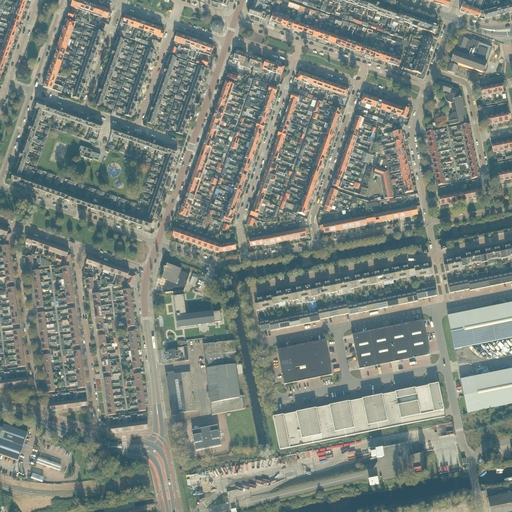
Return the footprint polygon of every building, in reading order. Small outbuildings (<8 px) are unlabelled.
[(355,0),(352,8),(351,12),(353,12),(354,9),(357,10),(360,0),(355,0)] [(363,0),(362,0),(360,0),(357,10),(359,11),(358,14),(360,15),(365,1),(363,0)] [(469,1),(469,0),(466,0),(465,6),(462,5),(460,12),(465,13),(469,1)] [(474,17),(479,0),(477,0),(474,9),(472,8),(469,15),(474,17)] [(483,1),(483,0),(479,0),(474,17),(479,18),(481,11),(479,10),(482,1),(483,1)] [(264,5),(262,4),(254,1),(253,4),(254,4),(253,6),(265,10),(266,8),(264,7),(264,5)] [(367,1),(365,1),(360,15),(362,16),(363,12),(366,13),(367,10),(370,2),(369,2),(367,1)] [(379,7),(380,5),(375,3),(375,4),(372,13),(370,17),(373,18),(375,11),(377,12),(379,7)] [(276,12),(277,8),(274,7),(272,14),(273,14),(271,22),(274,23),(273,24),(276,25),(280,13),(276,12)] [(381,8),(379,7),(377,12),(375,17),(378,18),(378,17),(380,18),(381,16),(384,8),(381,7),(381,8)] [(22,18),(23,15),(22,15),(23,13),(13,9),(11,14),(13,15),(22,18)] [(108,19),(111,11),(106,9),(103,18),(102,20),(102,21),(101,22),(103,23),(104,21),(105,18),(108,19)] [(251,10),(250,9),(248,14),(262,19),(262,17),(265,18),(264,20),(268,21),(271,12),(268,11),(267,14),(263,13),(263,14),(259,13),(251,10)] [(390,11),(388,10),(384,21),(383,25),(385,25),(388,18),(390,19),(393,11),(390,10),(390,11)] [(398,24),(399,23),(402,14),(402,12),(398,11),(397,13),(395,18),(394,23),(398,24)] [(483,20),(490,18),(488,11),(482,12),(480,19),(483,20)] [(281,26),(285,15),(280,13),(276,25),(279,26),(279,25),(281,26)] [(21,21),(22,18),(13,15),(12,20),(20,23),(21,20),(21,21)] [(287,28),(290,20),(291,17),(285,15),(281,26),(284,27),(287,28)] [(295,21),(296,19),(296,16),(295,16),(293,21),(290,20),(287,28),(289,29),(292,29),(295,21)] [(307,20),(308,17),(306,16),(303,24),(300,23),(297,32),(300,33),(300,32),(302,33),(306,23),(307,20)] [(413,17),(411,17),(407,27),(409,28),(410,25),(413,26),(415,18),(413,17)] [(134,18),(134,19),(131,18),(128,26),(127,29),(126,32),(129,32),(131,26),(134,27),(136,19),(134,18)] [(416,34),(417,31),(418,28),(421,20),(418,19),(415,18),(413,26),(412,26),(416,28),(414,33),(416,34)] [(139,21),(139,20),(136,19),(134,27),(137,28),(133,40),(135,41),(136,38),(137,35),(138,32),(139,29),(141,22),(139,21)] [(19,26),(20,23),(12,20),(10,26),(18,29),(19,26)] [(80,29),(75,27),(76,23),(67,20),(65,26),(74,29),(83,32),(84,29),(80,28),(80,29)] [(308,24),(309,21),(307,20),(306,23),(302,33),(305,34),(305,35),(307,36),(310,27),(311,25),(308,24)] [(318,22),(318,21),(316,20),(313,28),(310,27),(307,36),(310,36),(313,37),(316,29),(316,26),(317,24),(318,22)] [(424,21),(421,20),(418,28),(424,30),(427,22),(424,21)] [(221,23),(217,21),(213,23),(212,27),(214,31),(218,33),(222,31),(223,27),(221,23)] [(144,23),(141,22),(139,29),(138,32),(143,34),(144,31),(147,23),(144,22),(144,23)] [(429,23),(430,23),(427,22),(424,30),(429,32),(432,24),(429,23)] [(438,30),(439,28),(438,28),(438,26),(432,24),(429,32),(428,35),(431,36),(432,33),(435,34),(436,31),(437,31),(437,30),(438,30)] [(152,25),(149,33),(148,37),(151,38),(152,34),(154,35),(157,26),(155,26),(152,25)] [(83,32),(74,29),(65,26),(64,28),(64,29),(63,31),(72,34),(73,32),(76,32),(82,34),(83,32)] [(160,28),(160,27),(157,26),(154,35),(154,36),(162,38),(164,32),(162,31),(163,29),(160,28)] [(323,40),(327,30),(324,29),(324,31),(321,31),(318,39),(320,40),(321,39),(323,40)] [(15,36),(16,34),(8,31),(6,36),(15,39),(16,36),(15,36)] [(70,40),(72,34),(63,31),(62,34),(61,37),(70,40)] [(340,47),(343,38),(345,34),(340,33),(336,45),(338,45),(338,46),(340,47)] [(103,40),(103,38),(91,34),(91,37),(94,38),(93,40),(100,42),(101,39),(103,40)] [(180,35),(178,34),(175,43),(172,42),(171,47),(173,47),(174,48),(175,45),(177,46),(178,43),(180,44),(183,36),(180,35)] [(337,36),(336,36),(331,34),(328,43),(331,44),(331,43),(334,44),(334,43),(335,43),(337,36)] [(355,52),(361,35),(358,34),(356,38),(357,39),(356,43),(353,42),(350,50),(353,51),(355,52)] [(362,40),(364,36),(361,35),(355,52),(357,52),(357,53),(360,54),(363,45),(360,44),(361,40),(362,40)] [(427,38),(425,38),(422,36),(419,37),(418,38),(424,40),(423,43),(432,46),(433,44),(432,43),(433,40),(427,38)] [(68,45),(70,40),(61,37),(61,39),(60,40),(59,42),(68,45)] [(467,40),(460,37),(457,46),(458,47),(456,53),(454,52),(448,72),(455,74),(458,64),(483,73),(486,64),(487,64),(486,66),(491,68),(494,60),(489,58),(487,62),(484,60),(488,50),(478,47),(479,43),(472,40),(472,42),(467,40)] [(124,43),(125,40),(118,38),(117,41),(115,41),(114,42),(126,46),(127,44),(124,43)] [(190,39),(188,38),(184,49),(189,50),(193,39),(191,38),(190,39)] [(4,41),(1,40),(0,39),(0,41),(4,43),(3,46),(11,49),(12,46),(12,44),(4,41)] [(196,41),(196,40),(193,39),(189,50),(192,52),(190,57),(192,58),(198,41),(196,41)] [(201,42),(198,41),(192,58),(194,59),(197,52),(200,53),(203,43),(201,42)] [(66,51),(68,45),(59,42),(58,45),(58,48),(66,51)] [(423,43),(422,46),(411,42),(410,45),(417,47),(421,49),(429,52),(430,49),(431,49),(432,46),(423,43)] [(206,44),(203,43),(200,53),(205,55),(205,54),(205,53),(206,53),(208,45),(206,44)] [(380,43),(378,48),(374,58),(377,59),(377,60),(379,61),(382,52),(385,45),(382,44),(380,43)] [(99,49),(100,48),(88,44),(87,46),(91,48),(90,50),(96,52),(98,49),(99,49)] [(210,56),(214,47),(208,45),(206,53),(205,53),(205,54),(210,56)] [(384,62),(389,49),(389,47),(387,46),(384,53),(382,52),(379,61),(382,62),(382,61),(384,62)] [(374,58),(378,48),(376,47),(375,49),(372,49),(369,57),(372,58),(372,57),(374,58)] [(428,58),(429,55),(428,55),(429,52),(421,49),(417,47),(417,49),(418,49),(416,54),(419,55),(428,58)] [(69,52),(66,51),(58,48),(56,53),(64,56),(65,53),(69,54),(70,52),(69,52)] [(121,52),(121,50),(115,48),(114,51),(112,50),(111,52),(123,56),(124,53),(121,52)] [(389,64),(392,55),(393,52),(390,51),(390,49),(389,49),(384,62),(386,62),(386,63),(389,64)] [(394,65),(399,51),(397,50),(396,53),(393,52),(392,55),(389,64),(391,65),(392,64),(394,65)] [(9,55),(1,52),(0,51),(0,57),(7,60),(8,57),(9,55)] [(238,62),(242,53),(237,51),(232,63),(234,64),(235,61),(238,62)] [(399,67),(402,59),(403,55),(400,54),(401,52),(399,51),(394,65),(399,67)] [(155,58),(155,56),(143,52),(143,55),(146,56),(145,58),(152,60),(153,57),(155,58)] [(245,60),(247,54),(242,53),(238,62),(241,63),(240,66),(245,68),(247,61),(245,60)] [(63,61),(64,57),(55,54),(53,60),(69,65),(71,66),(72,64),(63,61)] [(96,59),(97,57),(85,54),(84,56),(87,57),(86,59),(93,62),(94,58),(96,59)] [(427,61),(428,58),(419,55),(418,58),(415,57),(414,59),(417,60),(425,63),(426,60),(427,61)] [(176,61),(177,58),(170,56),(169,59),(167,59),(166,60),(178,64),(179,62),(176,61)] [(254,68),(257,58),(252,56),(250,62),(248,61),(248,59),(247,61),(245,68),(250,69),(251,67),(254,68)] [(117,62),(118,60),(111,57),(110,60),(108,60),(108,61),(120,66),(121,63),(117,62)] [(263,60),(257,58),(254,68),(253,70),(261,73),(263,66),(261,65),(263,60)] [(71,66),(69,65),(53,60),(53,62),(52,63),(51,65),(60,68),(61,65),(68,67),(71,68),(71,66)] [(424,66),(425,63),(417,60),(415,66),(424,69),(425,66),(424,66)] [(152,66),(150,65),(140,62),(139,64),(143,66),(142,68),(148,70),(149,67),(152,67),(152,66)] [(272,73),(275,64),(270,62),(266,74),(268,75),(269,72),(272,73)] [(415,66),(406,63),(404,62),(402,68),(421,74),(422,72),(423,72),(424,69),(415,66)] [(93,68),(93,67),(82,63),(81,66),(84,67),(83,69),(90,71),(91,68),(93,68)] [(60,68),(51,65),(50,68),(50,71),(58,74),(60,68)] [(173,70),(173,68),(167,66),(166,69),(164,68),(163,70),(175,74),(176,71),(173,70)] [(283,71),(285,67),(280,66),(277,74),(276,77),(275,80),(274,82),(273,84),(278,86),(280,80),(278,79),(279,75),(282,76),(284,71),(283,71)] [(114,71),(115,69),(108,67),(107,70),(105,69),(104,71),(116,75),(117,73),(114,71)] [(173,79),(174,76),(175,74),(163,70),(162,71),(165,72),(163,75),(170,78),(173,79)] [(206,76),(206,74),(194,70),(194,72),(197,74),(196,76),(203,78),(204,75),(206,76)] [(67,77),(61,75),(58,74),(50,71),(49,73),(48,73),(47,76),(56,79),(58,76),(60,77),(67,79),(67,77)] [(149,76),(147,75),(137,71),(136,74),(139,75),(138,77),(145,80),(146,76),(148,77),(149,76)] [(244,76),(238,73),(232,71),(232,72),(232,74),(229,73),(227,78),(237,81),(238,77),(243,78),(244,76)] [(90,78),(90,77),(78,72),(77,75),(81,76),(80,78),(86,81),(88,77),(90,78)] [(298,93),(299,90),(301,86),(305,74),(300,72),(297,80),(300,81),(297,89),(294,88),(293,91),(298,93)] [(307,74),(307,75),(305,74),(301,86),(303,86),(304,82),(307,83),(310,75),(307,74)] [(169,80),(170,78),(163,75),(162,78),(160,78),(160,79),(172,84),(173,81),(169,80)] [(66,82),(56,79),(47,76),(46,79),(47,79),(46,82),(64,88),(66,82)] [(111,81),(112,79),(105,76),(104,80),(102,79),(101,80),(113,85),(114,82),(111,81)] [(317,78),(314,77),(310,89),(312,90),(314,86),(316,87),(319,79),(317,78)] [(202,85),(203,84),(191,80),(190,82),(193,83),(192,85),(199,88),(200,84),(202,85)] [(145,85),(143,84),(134,81),(133,83),(136,85),(135,87),(142,89),(143,86),(145,87),(145,85)] [(327,82),(325,81),(322,90),(321,92),(323,93),(324,90),(327,91),(330,82),(327,81),(327,82)] [(62,94),(64,88),(46,82),(44,87),(44,88),(51,91),(51,90),(62,94)] [(86,88),(87,86),(75,82),(74,85),(77,86),(77,88),(83,90),(84,87),(86,88)] [(230,83),(229,83),(226,82),(224,87),(232,90),(239,92),(240,93),(241,90),(236,89),(233,88),(234,85),(230,83)] [(452,88),(452,86),(439,82),(436,89),(446,92),(446,94),(449,95),(450,97),(448,98),(450,100),(451,98),(452,99),(455,113),(453,113),(451,116),(449,119),(450,121),(449,121),(450,125),(467,122),(462,97),(460,98),(460,97),(459,90),(452,88)] [(166,89),(167,87),(160,85),(159,88),(157,87),(156,89),(168,93),(169,90),(166,89)] [(334,85),(331,93),(331,96),(333,96),(334,93),(337,94),(340,86),(337,85),(334,85)] [(107,90),(108,88),(102,86),(100,89),(98,88),(98,90),(110,94),(111,92),(107,90)] [(342,87),(342,86),(340,86),(337,94),(339,95),(338,99),(336,104),(335,104),(335,106),(337,107),(338,105),(344,88),(342,87)] [(349,90),(348,89),(344,88),(338,105),(337,107),(342,108),(344,105),(341,104),(343,96),(346,97),(349,90)] [(199,95),(200,93),(188,89),(187,92),(190,93),(189,95),(196,97),(197,94),(199,95)] [(142,95),(140,94),(130,90),(129,93),(133,94),(132,96),(138,99),(140,95),(142,96),(142,95)] [(83,97),(83,96),(72,92),(71,94),(72,95),(71,97),(80,100),(81,96),(83,97)] [(229,101),(230,95),(222,92),(222,93),(221,93),(221,95),(220,98),(229,101)] [(163,99),(163,97),(157,94),(156,98),(154,97),(153,98),(165,103),(166,100),(163,99)] [(261,95),(260,95),(258,94),(258,96),(264,98),(263,101),(265,102),(272,105),(274,100),(264,96),(261,95)] [(104,100),(105,98),(98,95),(97,99),(95,98),(95,99),(107,104),(107,101),(104,100)] [(366,105),(369,97),(364,95),(360,106),(365,108),(366,105)] [(232,102),(229,101),(220,98),(218,103),(227,106),(228,103),(231,104),(232,102)] [(196,104),(196,103),(184,99),(184,101),(187,102),(186,105),(193,107),(194,104),(196,104)] [(138,106),(139,104),(127,100),(126,102),(129,104),(129,106),(135,108),(136,105),(138,106)] [(297,105),(297,102),(290,100),(289,105),(300,109),(301,106),(297,105)] [(381,101),(379,100),(376,108),(375,110),(375,111),(377,112),(378,109),(381,110),(384,101),(381,100),(381,101)] [(272,105),(265,102),(263,101),(262,101),(261,104),(256,102),(255,105),(270,110),(272,105)] [(39,102),(36,111),(43,113),(42,113),(43,111),(45,112),(47,105),(39,102)] [(225,111),(227,106),(218,103),(217,108),(225,111)] [(159,108),(160,106),(153,104),(152,107),(150,106),(150,108),(162,112),(163,110),(159,108)] [(54,108),(54,106),(53,105),(49,117),(51,118),(52,114),(55,115),(57,109),(54,108)] [(268,115),(270,110),(255,105),(254,107),(262,110),(261,112),(268,115)] [(396,106),(396,105),(394,105),(391,113),(393,114),(390,122),(393,123),(393,122),(394,119),(395,118),(399,107),(396,106)] [(399,107),(395,118),(394,119),(396,120),(398,116),(401,117),(404,108),(401,107),(401,108),(399,107)] [(65,119),(67,112),(64,111),(64,109),(63,108),(58,120),(61,121),(62,118),(65,119)] [(193,112),(191,112),(181,108),(180,111),(183,112),(183,114),(189,116),(190,113),(192,114),(193,112)] [(228,112),(225,111),(217,108),(215,113),(223,116),(224,113),(231,116),(232,113),(228,112)] [(332,114),(340,117),(341,111),(331,108),(330,111),(328,111),(328,113),(329,113),(332,114)] [(408,111),(409,110),(404,108),(401,117),(400,120),(402,121),(403,118),(406,118),(407,113),(408,114),(409,111),(408,111)] [(135,114),(133,113),(123,110),(123,112),(126,113),(125,116),(132,118),(133,114),(135,115),(135,114)] [(293,115),(294,113),(287,110),(285,115),(296,119),(297,117),(293,115)] [(42,116),(43,113),(36,111),(35,114),(33,113),(32,115),(44,119),(45,117),(42,116)] [(73,115),(74,112),(73,112),(68,124),(71,125),(72,121),(75,122),(77,116),(73,115)] [(508,113),(504,113),(504,112),(502,113),(504,122),(509,121),(509,120),(511,120),(510,114),(508,114),(508,113)] [(156,118),(157,116),(150,113),(149,117),(147,116),(146,118),(159,122),(159,119),(156,118)] [(340,117),(332,114),(329,113),(328,115),(331,117),(330,119),(338,122),(339,119),(340,117)] [(80,117),(80,115),(79,114),(74,126),(77,127),(78,124),(81,124),(83,118),(80,117)] [(222,120),(223,117),(215,114),(213,119),(221,122),(224,123),(226,124),(227,122),(222,120)] [(43,122),(44,119),(32,115),(32,117),(34,117),(33,121),(39,123),(40,121),(43,122)] [(267,120),(259,118),(254,116),(253,118),(256,118),(255,119),(258,120),(258,123),(265,125),(267,120)] [(89,120),(90,118),(89,117),(84,129),(87,130),(88,127),(91,128),(93,121),(89,120)] [(363,122),(364,119),(357,117),(355,122),(362,124),(372,128),(373,128),(374,123),(371,122),(370,124),(363,122)] [(189,123),(190,122),(178,118),(177,120),(180,121),(179,124),(186,126),(187,123),(189,123)] [(219,127),(221,122),(213,119),(211,125),(219,127)] [(94,133),(99,121),(97,120),(96,122),(93,121),(91,128),(90,130),(92,131),(92,132),(94,133)] [(38,126),(39,123),(33,121),(31,124),(29,124),(29,125),(41,129),(42,127),(38,126)] [(99,124),(100,121),(99,121),(94,133),(97,134),(98,130),(101,131),(103,125),(99,124)] [(289,126),(290,123),(283,121),(281,126),(294,130),(298,132),(298,129),(289,126)] [(218,133),(219,127),(211,125),(210,125),(209,127),(210,128),(209,130),(218,133)] [(261,136),(263,130),(256,128),(253,127),(250,126),(249,126),(248,128),(252,129),(251,132),(254,133),(261,136)] [(363,130),(361,129),(352,126),(352,129),(351,131),(359,134),(364,136),(365,133),(362,132),(363,130)] [(186,133),(186,131),(175,127),(174,130),(177,131),(176,133),(183,136),(184,132),(186,133)] [(115,140),(119,128),(118,128),(117,130),(113,128),(111,135),(114,136),(113,139),(115,140)] [(120,131),(121,129),(119,128),(115,140),(118,141),(119,138),(121,139),(124,132),(120,131)] [(335,132),(327,130),(324,129),(322,134),(332,137),(333,135),(334,135),(335,132)] [(216,138),(218,133),(209,130),(208,132),(207,134),(208,134),(207,135),(216,138)] [(286,136),(287,134),(279,131),(278,136),(285,139),(288,140),(288,137),(286,136)] [(385,140),(387,139),(402,136),(401,131),(384,134),(385,137),(384,137),(385,140)] [(35,137),(35,134),(29,132),(28,135),(26,135),(25,136),(37,140),(38,138),(35,137)] [(130,134),(131,132),(129,132),(125,143),(128,144),(129,141),(131,142),(134,135),(130,134)] [(261,136),(254,133),(251,132),(250,135),(246,134),(246,136),(259,141),(261,136)] [(139,137),(139,135),(138,134),(137,137),(134,135),(131,142),(134,143),(132,146),(135,147),(139,137)] [(331,143),(332,140),(332,137),(322,134),(322,136),(324,137),(323,140),(331,143)] [(214,143),(216,138),(207,135),(206,140),(214,143)] [(41,142),(37,140),(25,136),(25,138),(27,138),(25,142),(32,144),(33,142),(36,143),(36,144),(40,145),(41,142)] [(259,141),(246,136),(245,136),(244,137),(248,139),(248,140),(251,141),(250,143),(258,146),(259,141)] [(356,142),(357,139),(349,136),(348,139),(349,139),(348,141),(358,144),(359,143),(356,142)] [(146,140),(147,138),(145,137),(141,149),(144,150),(145,147),(147,148),(150,141),(146,140)] [(331,143),(323,140),(319,139),(317,143),(321,145),(329,148),(330,145),(331,143)] [(215,143),(214,143),(206,140),(205,142),(204,143),(204,144),(204,145),(212,148),(213,145),(214,146),(215,143)] [(156,143),(157,141),(155,141),(151,153),(154,153),(155,150),(157,151),(159,144),(156,143)] [(31,147),(32,144),(25,142),(24,145),(22,144),(22,146),(34,150),(34,148),(31,147)] [(282,147),(283,144),(276,142),(274,147),(284,150),(285,148),(282,147)] [(166,147),(167,145),(165,144),(161,156),(164,157),(165,154),(167,154),(169,148),(166,147)] [(33,153),(34,150),(22,146),(21,148),(23,148),(22,152),(29,154),(29,152),(33,153)] [(101,155),(92,152),(93,150),(81,146),(78,155),(92,160),(93,159),(99,161),(101,155)] [(210,154),(212,149),(203,146),(202,151),(210,154)] [(246,148),(243,147),(242,146),(241,148),(245,149),(248,151),(247,154),(249,154),(254,156),(255,154),(256,151),(249,148),(246,148)] [(354,148),(348,146),(346,146),(345,148),(345,151),(348,152),(355,154),(358,155),(361,156),(361,154),(353,151),(354,148)] [(284,150),(274,147),(272,152),(279,155),(283,156),(284,150)] [(175,159),(178,151),(169,148),(167,154),(169,155),(168,157),(175,159)] [(210,154),(202,151),(200,157),(208,160),(209,156),(212,157),(213,155),(210,154)] [(406,154),(407,154),(406,151),(397,153),(397,156),(390,158),(386,158),(387,160),(390,160),(391,159),(394,159),(398,158),(406,156),(406,154)] [(28,155),(22,153),(21,152),(20,156),(18,155),(18,157),(30,161),(31,158),(27,157),(28,155)] [(279,155),(272,152),(270,157),(281,161),(282,159),(278,157),(279,155)] [(249,154),(247,154),(244,153),(244,154),(247,155),(246,157),(244,156),(244,158),(252,161),(254,156),(249,154)] [(242,158),(237,156),(235,155),(234,157),(239,159),(241,160),(244,161),(243,164),(251,166),(252,161),(244,158),(242,158)] [(350,159),(343,156),(342,157),(341,159),(342,159),(341,161),(352,165),(354,166),(355,163),(349,162),(350,159)] [(207,162),(208,160),(200,157),(198,162),(209,166),(210,163),(207,162)] [(379,159),(374,175),(381,177),(381,178),(389,177),(386,161),(379,159)] [(175,165),(173,164),(163,160),(162,163),(165,164),(164,167),(171,169),(172,166),(174,166),(175,165)] [(408,164),(409,164),(408,161),(399,163),(399,166),(392,168),(393,170),(408,167),(408,164)] [(209,166),(198,162),(196,167),(205,170),(206,167),(209,168),(209,166)] [(26,165),(25,165),(18,163),(17,166),(15,165),(14,167),(26,171),(28,167),(25,167),(26,165)] [(275,168),(276,165),(269,163),(267,168),(279,172),(286,174),(286,173),(283,172),(284,171),(275,168)] [(249,172),(236,167),(231,165),(230,167),(238,170),(241,171),(240,174),(247,177),(249,172)] [(321,172),(321,169),(310,165),(309,168),(313,169),(312,172),(320,175),(321,172)] [(346,172),(347,169),(339,166),(338,169),(337,171),(348,175),(351,176),(352,174),(346,172)] [(25,174),(26,171),(14,167),(14,169),(16,169),(15,173),(14,172),(14,173),(21,175),(22,172),(25,174)] [(203,175),(205,170),(196,167),(196,168),(195,168),(194,170),(195,170),(194,172),(203,175)] [(171,175),(169,174),(159,170),(158,173),(162,174),(161,177),(167,179),(169,175),(171,176),(171,175)] [(203,175),(194,172),(193,177),(203,181),(205,176),(203,175)] [(21,175),(14,173),(11,181),(20,184),(22,177),(20,177),(21,175)] [(276,177),(272,175),(265,173),(263,178),(273,182),(274,182),(276,177)] [(24,188),(28,176),(25,175),(24,178),(22,177),(20,184),(23,185),(22,187),(24,188)] [(29,180),(30,177),(28,176),(24,188),(25,188),(26,186),(30,187),(32,181),(29,180)] [(317,182),(318,179),(306,176),(305,181),(308,182),(317,185),(318,182),(317,182)] [(350,184),(343,181),(343,179),(335,176),(334,178),(335,179),(334,181),(342,184),(344,185),(345,182),(348,183),(347,186),(349,186),(350,184)] [(243,187),(245,182),(233,177),(232,180),(237,182),(236,184),(243,187)] [(34,191),(38,179),(36,178),(34,182),(32,181),(30,187),(33,188),(32,191),(34,191)] [(166,183),(167,180),(160,178),(160,180),(156,179),(156,181),(165,185),(167,186),(168,184),(166,183)] [(200,184),(201,181),(192,178),(190,184),(203,188),(203,185),(200,184)] [(271,187),(273,182),(263,178),(261,184),(269,186),(271,187)] [(167,186),(165,185),(156,181),(155,184),(158,185),(157,188),(164,190),(165,186),(167,187),(167,186)] [(349,186),(347,186),(344,185),(342,184),(334,181),(332,186),(344,190),(344,187),(348,188),(349,186)] [(44,194),(48,183),(45,182),(44,185),(42,184),(40,191),(43,192),(42,194),(44,194)] [(243,187),(236,184),(233,183),(232,186),(232,187),(232,189),(242,192),(243,187)] [(205,188),(203,188),(190,184),(189,189),(197,192),(198,189),(204,191),(205,188)] [(268,189),(269,186),(261,184),(260,189),(270,193),(271,193),(272,190),(268,189)] [(313,195),(314,193),(313,192),(314,190),(307,187),(299,184),(298,187),(306,190),(305,192),(313,195)] [(55,198),(59,186),(56,186),(55,189),(53,188),(50,194),(54,196),(53,198),(55,198)] [(60,191),(61,187),(59,186),(55,198),(56,199),(57,197),(61,198),(63,192),(60,191)] [(229,188),(228,187),(227,187),(226,190),(234,192),(233,195),(240,197),(242,192),(232,189),(229,188)] [(65,202),(69,190),(66,189),(65,192),(63,192),(61,198),(64,199),(63,201),(65,202)] [(196,194),(197,192),(189,189),(187,194),(201,199),(202,199),(203,198),(202,197),(202,196),(196,194)] [(336,198),(338,192),(331,189),(329,195),(336,198)] [(164,195),(162,195),(152,191),(151,194),(154,195),(154,198),(160,200),(161,196),(163,197),(164,195)] [(313,195),(305,192),(302,191),(301,194),(299,194),(298,196),(299,196),(311,200),(312,198),(313,195)] [(75,205),(79,193),(76,192),(75,196),(73,195),(70,202),(71,201),(74,203),(73,205),(75,205)] [(80,197),(81,194),(79,193),(75,205),(76,206),(77,204),(80,205),(83,198),(80,197)] [(200,201),(201,199),(187,194),(185,199),(194,202),(195,199),(200,201)] [(264,200),(265,197),(258,194),(256,199),(265,202),(267,203),(270,204),(271,202),(264,200)] [(334,203),(336,198),(329,195),(327,201),(334,203)] [(86,209),(90,197),(87,196),(86,200),(84,199),(81,205),(85,206),(84,208),(86,209)] [(310,203),(311,200),(299,196),(298,198),(300,198),(302,199),(301,203),(310,205),(310,203)] [(236,207),(238,202),(225,198),(225,201),(230,202),(229,205),(236,207)] [(193,205),(194,202),(185,199),(185,200),(184,204),(192,207),(194,208),(195,206),(193,205)] [(96,212),(100,201),(97,200),(96,203),(94,202),(91,209),(95,210),(94,212),(96,212)] [(332,209),(334,203),(327,201),(325,207),(331,209),(332,209)] [(160,206),(158,206),(148,202),(147,205),(151,206),(150,208),(156,211),(158,207),(160,208),(160,206)] [(106,216),(110,204),(107,203),(106,206),(104,206),(101,212),(105,213),(104,215),(106,216)] [(193,213),(194,211),(191,210),(192,207),(184,204),(182,210),(190,212),(193,213)] [(265,208),(261,207),(254,204),(252,210),(266,215),(266,214),(267,215),(267,214),(266,214),(266,212),(264,211),(265,208)] [(117,220),(121,208),(118,207),(117,210),(114,209),(112,216),(116,217),(115,219),(117,220)] [(307,210),(300,208),(296,207),(293,214),(297,215),(298,213),(305,216),(307,210)] [(417,212),(419,212),(418,207),(410,208),(412,216),(418,215),(417,212)] [(123,210),(123,209),(121,208),(117,220),(118,220),(119,218),(122,219),(125,213),(125,211),(123,210)] [(233,218),(234,213),(222,208),(221,210),(224,211),(224,212),(227,213),(226,215),(233,218)] [(126,223),(131,211),(128,210),(127,214),(125,213),(122,219),(126,221),(125,223),(126,223)] [(193,213),(190,212),(182,210),(180,215),(183,216),(188,218),(189,215),(192,216),(193,213)] [(157,216),(155,216),(145,212),(144,215),(147,216),(146,218),(153,221),(154,217),(156,218),(157,216)] [(136,227),(141,215),(138,214),(137,217),(134,216),(132,223),(136,224),(135,226),(136,227)] [(233,218),(226,215),(222,214),(220,221),(228,223),(228,222),(231,223),(233,218)] [(150,229),(153,221),(146,218),(146,219),(147,219),(146,220),(144,220),(142,226),(150,229)] [(324,234),(331,233),(329,224),(321,226),(322,231),(324,231),(324,234)] [(9,230),(3,228),(1,235),(5,236),(7,237),(8,233),(9,230)] [(178,239),(181,231),(173,228),(171,233),(173,234),(172,237),(178,239)] [(306,234),(308,234),(307,229),(299,230),(300,239),(306,237),(306,234)] [(184,241),(187,233),(181,231),(178,239),(184,241)] [(190,243),(193,235),(187,233),(184,241),(190,243)] [(196,245),(199,237),(193,235),(190,243),(196,245)] [(32,245),(34,239),(28,237),(26,243),(32,245)] [(202,247),(205,239),(199,237),(196,245),(202,247)] [(36,251),(38,247),(40,241),(34,239),(32,245),(35,246),(32,255),(35,256),(35,253),(36,251)] [(208,249),(210,241),(205,239),(202,247),(208,249)] [(43,249),(46,243),(40,241),(38,247),(43,249)] [(214,251),(216,243),(210,241),(208,249),(214,251)] [(47,257),(48,255),(49,251),(51,245),(46,243),(43,249),(46,250),(44,256),(47,257)] [(220,252),(222,245),(216,243),(214,251),(219,253),(220,252)] [(222,253),(230,251),(229,244),(222,245),(220,252),(222,253)] [(55,253),(57,247),(51,245),(49,251),(55,253)] [(505,251),(503,252),(504,258),(508,258),(508,257),(511,255),(511,246),(507,247),(505,247),(506,251),(505,251)] [(61,255),(63,249),(57,247),(55,253),(61,255)] [(499,248),(492,250),(494,259),(497,259),(500,258),(501,259),(504,258),(503,252),(500,252),(499,250),(499,248)] [(68,254),(69,251),(63,249),(61,255),(65,257),(63,268),(69,267),(69,262),(70,262),(71,255),(68,254)] [(487,255),(483,256),(484,261),(485,262),(488,262),(488,261),(493,260),(494,259),(492,250),(486,251),(486,252),(487,255)] [(478,253),(473,254),(474,260),(475,263),(478,263),(481,262),(481,263),(485,262),(484,261),(483,256),(481,256),(480,256),(480,254),(479,252),(478,253)] [(466,259),(464,259),(465,266),(467,266),(469,266),(469,265),(470,264),(475,263),(474,260),(473,254),(466,255),(467,259),(466,259)] [(92,266),(94,260),(88,258),(85,267),(88,268),(89,265),(92,266)] [(459,259),(453,260),(454,261),(454,262),(455,270),(462,269),(462,267),(465,266),(464,259),(462,260),(460,260),(460,259),(459,259)] [(98,268),(100,262),(94,260),(92,266),(98,268)] [(445,266),(445,267),(446,273),(450,272),(449,271),(451,271),(455,270),(454,262),(454,261),(453,260),(447,261),(447,262),(448,265),(446,265),(445,266)] [(104,270),(106,264),(100,262),(98,268),(104,270)] [(110,272),(112,266),(106,264),(104,270),(110,272)] [(181,272),(181,269),(167,265),(166,267),(164,268),(164,272),(162,279),(169,282),(165,293),(164,293),(163,293),(184,291),(190,273),(189,275),(181,272)] [(428,265),(421,266),(423,276),(429,275),(429,276),(433,275),(432,268),(428,269),(428,265)] [(115,274),(118,268),(112,266),(110,272),(115,274)] [(415,269),(412,270),(413,277),(416,276),(417,278),(423,276),(421,266),(415,268),(415,269)] [(408,267),(401,268),(403,278),(409,277),(409,278),(413,277),(412,270),(408,271),(408,267)] [(119,283),(120,281),(121,276),(124,270),(118,268),(115,274),(119,275),(116,282),(119,283)] [(395,273),(392,274),(393,281),(397,280),(397,279),(403,278),(401,268),(394,269),(395,273)] [(132,274),(129,273),(129,272),(124,270),(121,276),(129,279),(127,286),(133,285),(134,280),(135,280),(136,276),(134,275),(132,274)] [(388,271),(381,272),(383,282),(390,281),(393,281),(392,274),(389,275),(388,271)] [(376,277),(372,278),(374,285),(377,284),(377,283),(383,282),(381,272),(375,273),(376,277)] [(509,283),(507,273),(497,275),(499,285),(509,283)] [(195,286),(198,278),(196,278),(197,275),(193,274),(190,284),(195,286)] [(368,275),(362,276),(364,286),(370,285),(374,285),(372,278),(371,278),(369,279),(368,275)] [(499,285),(497,275),(488,277),(490,287),(499,285)] [(356,281),(353,282),(354,289),(358,288),(358,287),(364,286),(362,276),(355,277),(356,281)] [(490,287),(488,277),(478,279),(480,289),(486,288),(490,287)] [(349,279),(342,280),(344,290),(350,289),(351,289),(354,289),(353,282),(349,283),(349,279)] [(480,289),(478,279),(468,281),(468,280),(470,291),(474,290),(476,290),(480,289)] [(336,285),(333,286),(335,293),(338,292),(338,291),(344,290),(342,280),(336,281),(336,285)] [(470,291),(468,280),(460,281),(458,281),(458,282),(460,291),(469,289),(470,291)] [(450,293),(460,291),(458,282),(452,283),(450,283),(448,284),(450,293)] [(329,283),(323,284),(325,294),(331,293),(335,293),(333,286),(330,287),(329,283)] [(317,289),(314,290),(315,297),(319,296),(318,295),(325,294),(323,284),(316,285),(317,289)] [(437,296),(435,286),(425,288),(427,298),(437,296)] [(309,287),(303,288),(305,298),(311,297),(315,297),(314,290),(310,291),(309,287)] [(297,293),(294,294),(295,301),(299,300),(299,299),(305,298),(303,288),(296,289),(297,293)] [(416,290),(416,292),(418,301),(418,300),(427,298),(425,288),(416,290)] [(290,291),(283,292),(285,302),(292,301),(295,301),(294,294),(291,295),(290,291)] [(278,297),(274,298),(276,305),(279,304),(279,303),(285,302),(283,292),(277,293),(278,297)] [(408,303),(418,301),(416,292),(406,294),(408,303)] [(406,294),(396,295),(398,305),(408,303),(406,294)] [(184,295),(173,296),(176,315),(177,315),(177,317),(176,317),(178,328),(215,323),(217,323),(222,322),(221,312),(215,312),(215,313),(213,313),(210,313),(207,313),(187,316),(186,314),(187,314),(184,295)] [(398,305),(396,295),(387,297),(389,307),(398,305)] [(271,297),(264,298),(266,308),(273,307),(272,305),(276,305),(274,298),(271,299),(271,297)] [(379,309),(389,307),(387,297),(377,299),(379,309)] [(259,304),(255,304),(257,311),(260,310),(260,309),(266,308),(264,298),(258,300),(259,304)] [(379,309),(377,299),(367,301),(369,311),(379,309)] [(369,311),(367,301),(357,303),(359,313),(369,311)] [(349,315),(359,313),(357,303),(347,305),(349,315)] [(454,350),(511,337),(511,303),(448,316),(454,350)] [(349,315),(347,305),(347,304),(337,306),(339,316),(349,314),(349,315)] [(337,306),(327,308),(329,318),(339,316),(337,306)] [(329,318),(327,308),(318,310),(318,311),(320,321),(320,320),(329,318)] [(310,323),(320,321),(318,311),(308,313),(310,323)] [(310,323),(308,313),(298,315),(300,325),(310,323)] [(298,315),(289,317),(291,327),(300,325),(298,315)] [(291,327),(289,317),(279,319),(281,329),(291,327)] [(271,331),(281,329),(279,319),(269,321),(271,331)] [(271,331),(269,321),(269,320),(259,322),(261,332),(270,330),(271,331)] [(423,321),(352,335),(359,369),(430,355),(423,321)] [(204,357),(234,353),(236,352),(235,341),(237,340),(237,341),(237,340),(203,345),(204,357)] [(326,346),(325,341),(313,343),(314,349),(326,346)] [(317,360),(315,354),(314,349),(313,343),(301,345),(305,363),(317,360)] [(293,365),(305,363),(301,345),(290,348),(291,354),(292,359),(293,365)] [(314,349),(315,354),(327,352),(326,346),(314,349)] [(279,356),(291,354),(290,348),(278,350),(279,356)] [(175,359),(179,359),(178,350),(166,352),(166,356),(165,356),(166,360),(167,360),(167,361),(172,360),(172,359),(175,358),(175,359)] [(315,354),(317,360),(328,358),(327,352),(315,354)] [(236,365),(234,353),(204,357),(206,369),(236,365)] [(280,362),(292,359),(291,354),(279,356),(280,362)] [(318,366),(330,363),(328,358),(317,360),(318,366)] [(281,367),(293,365),(292,359),(280,362),(281,367)] [(319,372),(318,366),(317,360),(305,363),(308,380),(320,377),(319,372)] [(308,380),(305,363),(293,365),(294,371),(295,376),(297,382),(308,380)] [(319,372),(331,369),(330,363),(318,366),(319,372)] [(236,365),(206,369),(207,369),(207,373),(206,373),(206,374),(207,374),(208,378),(207,378),(207,379),(208,379),(209,383),(208,383),(208,384),(209,384),(209,388),(208,388),(208,389),(209,389),(209,393),(208,393),(208,394),(208,398),(209,399),(210,398),(211,403),(242,397),(236,365)] [(282,373),(294,371),(293,365),(281,367),(282,373)] [(319,372),(320,377),(332,375),(331,369),(319,372)] [(511,369),(483,375),(479,376),(460,380),(465,404),(467,413),(511,404),(511,369)] [(193,394),(191,372),(190,371),(190,372),(174,374),(174,372),(166,374),(171,416),(180,415),(180,413),(196,411),(194,398),(196,398),(195,393),(193,394)] [(284,379),(295,376),(294,371),(282,373),(284,379)] [(285,384),(297,382),(295,376),(284,379),(285,384)] [(428,386),(431,402),(432,404),(433,412),(434,412),(444,410),(443,404),(439,387),(439,384),(438,384),(428,386)] [(400,418),(401,422),(402,425),(402,426),(426,421),(424,414),(421,415),(419,404),(416,389),(416,388),(395,392),(395,393),(398,404),(400,418)] [(364,410),(366,416),(369,432),(389,428),(387,418),(385,408),(384,404),(383,396),(383,395),(362,399),(362,400),(363,404),(364,410)] [(243,397),(242,397),(211,403),(212,416),(245,409),(243,397)] [(333,425),(334,427),(336,438),(336,439),(348,437),(356,435),(356,434),(355,428),(350,405),(350,404),(350,402),(348,402),(337,404),(329,406),(333,423),(333,425)] [(317,413),(317,409),(317,408),(313,409),(311,409),(296,413),(298,419),(303,445),(303,446),(323,442),(323,441),(321,429),(317,413)] [(290,448),(289,444),(286,428),(285,424),(284,417),(284,416),(284,415),(273,417),(273,418),(274,420),(280,450),(290,448)] [(511,415),(490,421),(494,437),(511,431),(511,415)] [(0,454),(18,461),(28,433),(4,424),(0,436),(0,454)] [(217,426),(209,428),(208,426),(206,426),(201,427),(201,429),(192,431),(193,436),(194,444),(195,444),(196,450),(221,445),(220,439),(219,431),(218,431),(217,426)] [(470,429),(470,439),(490,439),(490,429),(470,429)] [(376,456),(377,458),(382,457),(381,448),(375,449),(376,451),(371,452),(372,457),(376,456)] [(44,480),(44,477),(33,473),(32,476),(31,478),(29,478),(28,479),(33,481),(34,480),(43,483),(44,480)] [(369,486),(371,486),(379,484),(378,478),(369,480),(370,485),(369,485),(369,486)] [(511,511),(511,493),(488,498),(490,511),(511,511)]
